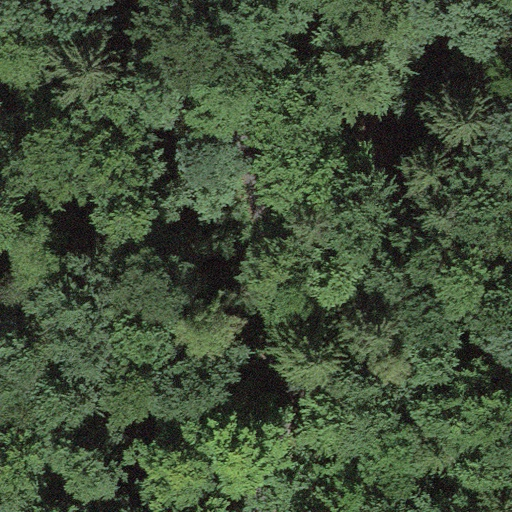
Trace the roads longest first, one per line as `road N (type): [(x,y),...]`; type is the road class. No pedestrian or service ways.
road 1 (unclassified): [(223,511),(249,388),(254,193),(211,39),(182,0)]
road 2 (track): [(305,511),(316,491),(366,216),(379,25),(367,0)]
